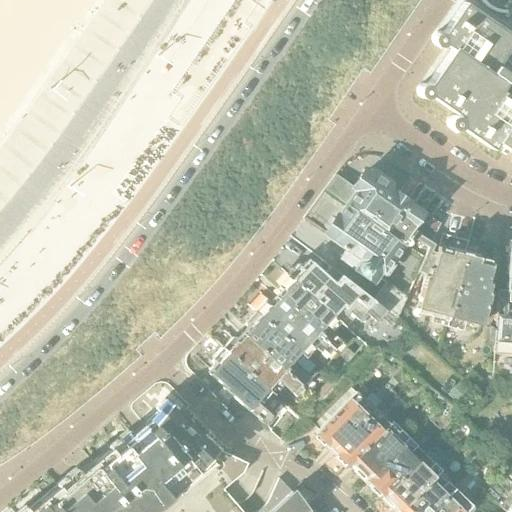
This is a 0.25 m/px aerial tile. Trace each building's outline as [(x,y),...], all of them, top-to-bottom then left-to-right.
[(511,0),(479,0),(482,4),(487,8),(493,12),(500,14),(506,14),(506,11),(510,11),(511,12),(511,0)] [(511,69),(499,61),(504,53),(511,58),(511,56),(511,36),(464,3),(443,33),(441,32),(437,33),(434,34),(432,37),(431,40),(432,44),(435,46),(438,48),(441,47),(444,46),(451,50),(427,85),(425,85),(421,85),(418,87),(416,90),(416,93),(417,97),(420,99),(423,100),(427,99),(429,97),(456,116),(455,116),(451,116),(448,118),(447,121),(446,125),(448,128),(450,131),(454,132),(457,131),(460,129),(489,149),(494,142),(511,153),(511,69)] [(404,245),(424,258),(431,243),(439,225),(422,213),(388,188),(391,184),(371,170),(368,175),(367,174),(367,175),(361,176),(355,185),(350,186),(335,175),(324,191),(345,206),(404,245)] [(404,245),(345,206),(336,217),(336,218),(324,234),(345,249),(339,257),(354,268),(354,269),(373,282),(376,277),(377,278),(380,273),(382,275),(404,245)] [(447,326),(466,252),(465,252),(451,248),(448,250),(437,247),(436,254),(431,252),(434,245),(431,243),(424,258),(418,271),(425,275),(417,308),(432,312),(429,322),(447,326)] [(466,252),(447,326),(463,330),(465,321),(481,325),(489,293),(487,293),(489,285),(486,284),(492,262),(481,259),(480,256),(466,252)] [(449,367),(396,319),(373,301),(329,268),(323,274),(311,263),(305,263),(303,266),(302,265),(297,265),(287,276),(336,319),(345,327),(354,317),(357,319),(362,314),(365,317),(367,314),(376,322),(378,320),(380,322),(383,319),(391,326),(443,374),(449,367)] [(336,319),(287,276),(278,287),(278,291),(279,292),(275,296),(333,349),(341,340),(328,328),(336,319)] [(373,301),(396,319),(404,301),(406,297),(385,281),(384,283),(386,284),(373,301)] [(507,302),(508,289),(507,289),(497,289),(492,372),(511,373),(511,357),(511,315),(506,316),(507,302)] [(340,356),(333,349),(275,296),(269,302),(266,299),(255,312),(305,357),(314,347),(326,357),(325,358),(339,370),(347,362),(340,356)] [(246,328),(241,333),(298,384),(300,386),(308,377),(308,376),(316,367),(305,357),(255,312),(243,325),(246,328)] [(221,349),(272,395),(272,394),(282,384),(291,392),(298,384),(241,333),(237,339),(236,338),(231,338),(221,349)] [(347,348),(340,356),(347,362),(354,354),(347,348)] [(272,394),(272,395),(221,349),(212,359),(212,364),(213,365),(209,369),(209,376),(223,388),(222,389),(224,391),(220,394),(227,400),(230,396),(247,412),(248,411),(270,430),(269,431),(278,439),(296,419),(296,420),(298,418),(272,394)] [(318,401),(334,383),(340,376),(338,374),(331,382),(329,380),(313,397),(318,401)] [(458,404),(471,391),(460,381),(447,394),(458,404)] [(373,399),(377,403),(393,388),(388,384),(373,399)] [(393,388),(377,403),(382,408),(395,394),(391,390),(393,388)] [(328,445),(333,449),(373,408),(356,391),(349,397),(324,425),(315,433),(317,435),(314,438),(323,446),(325,444),(327,446),(328,445)] [(422,423),(436,408),(430,402),(419,413),(419,420),(422,423)] [(241,511),(223,490),(242,474),(222,463),(217,467),(208,459),(217,449),(171,405),(162,414),(159,411),(130,436),(132,439),(114,454),(109,448),(78,474),(81,477),(63,492),(58,486),(26,511),(241,511)] [(351,463),(389,423),(373,408),(333,449),(336,453),(336,454),(338,456),(335,459),(343,467),(346,464),(348,466),(351,463)] [(391,421),(389,423),(351,463),(357,469),(354,472),(362,480),(365,477),(366,479),(408,437),(391,421)] [(424,453),(408,437),(366,479),(372,486),(370,489),(378,497),(381,494),(383,496),(383,495),(424,453)] [(448,464),(458,453),(453,448),(443,459),(448,464)] [(441,469),(424,453),(383,495),(385,497),(382,500),(390,508),(393,505),(399,511),(437,473),(441,469)] [(445,481),(437,473),(399,511),(397,511),(430,511),(454,488),(446,481),(445,481)] [(511,511),(511,483),(502,473),(484,490),(498,504),(506,511),(511,511)] [(454,488),(430,511),(463,511),(464,511),(470,505),(461,495),(467,489),(464,487),(473,478),(468,474),(454,488)] [(304,511),(299,504),(300,500),(296,495),(292,494),(278,479),(268,500),(265,506),(263,508),(258,511),(304,511)]
